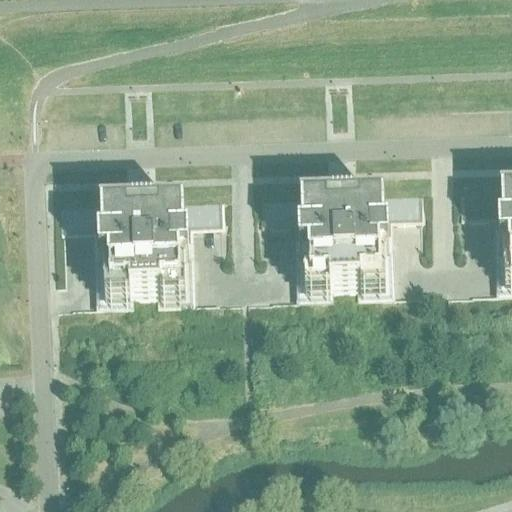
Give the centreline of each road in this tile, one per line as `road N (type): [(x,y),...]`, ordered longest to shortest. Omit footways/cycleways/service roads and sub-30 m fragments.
road 1 (residential): [(511,148),(32,165)]
road 2 (residential): [(45,511),(32,165)]
